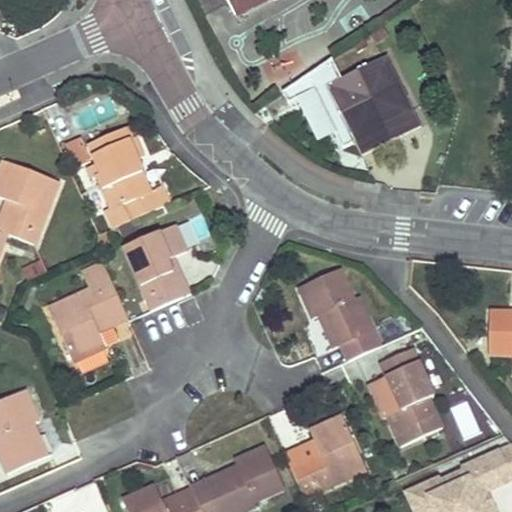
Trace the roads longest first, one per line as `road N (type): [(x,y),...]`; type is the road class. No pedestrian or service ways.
road 1 (residential): [(284,200),(137,435),(0,504)]
road 2 (residential): [(135,18),(190,106),(284,200)]
road 3 (residential): [(284,200),(365,228),(511,244)]
road 4 (residential): [(135,18),(0,74)]
